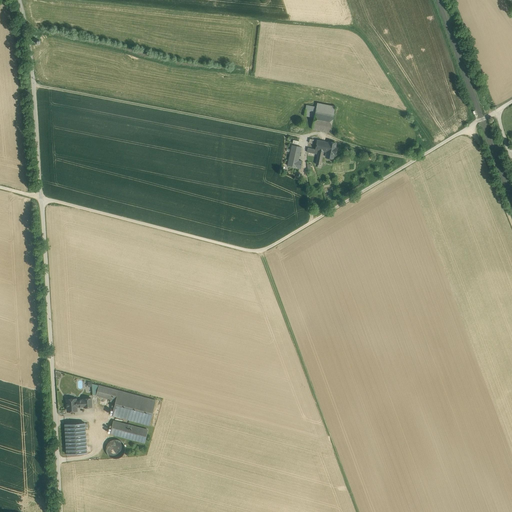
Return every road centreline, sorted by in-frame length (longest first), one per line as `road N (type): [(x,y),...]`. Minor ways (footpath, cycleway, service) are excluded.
road 1 (unclassified): [(40,197),(261,250),(511,101)]
road 2 (track): [(32,84),(416,159)]
road 3 (unclassified): [(40,197),(61,511)]
road 4 (residential): [(17,0),(28,40),(40,197)]
road 5 (track): [(435,147),(353,29)]
